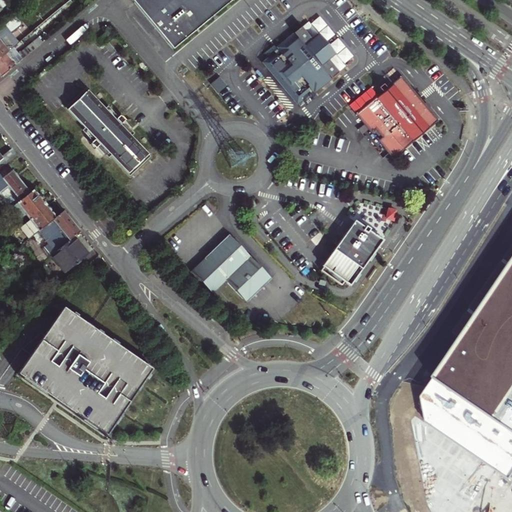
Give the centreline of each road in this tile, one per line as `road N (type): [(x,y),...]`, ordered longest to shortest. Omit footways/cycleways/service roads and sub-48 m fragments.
road 1 (secondary): [(359,434),(373,371),(511,154)]
road 2 (primary): [(383,0),(471,67),(483,92),(480,144),(440,219)]
road 3 (secondary): [(440,219),(351,348),(326,370),(302,376)]
road 4 (residential): [(116,258),(193,381),(200,441)]
road 5 (residential): [(279,373),(230,353),(116,258)]
road 6 (residential): [(116,258),(0,112)]
road 7 (primary): [(403,0),(511,76)]
road 8 (secondary): [(511,115),(440,219)]
